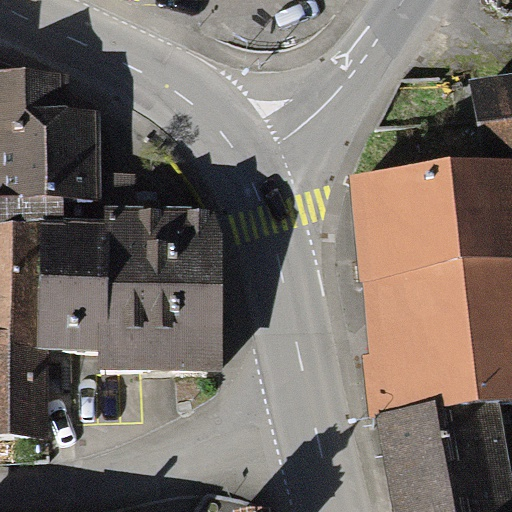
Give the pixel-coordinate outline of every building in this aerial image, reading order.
[(104,98),(0,94),(0,225),(41,226),(98,227),(104,98)] [(511,99),(462,105),(470,185),(511,182),(511,99)] [(511,182),(470,185),(351,196),(371,430),(487,420),(511,417),(511,182)] [(0,455),(41,455),(41,379),(41,226),(0,225),(0,455)] [(98,227),(41,226),(41,379),(208,381),(210,229),(98,227)] [(500,511),(487,420),(373,436),(384,511),(500,511)] [(142,511),(143,511),(29,503),(27,511),(142,511)]
